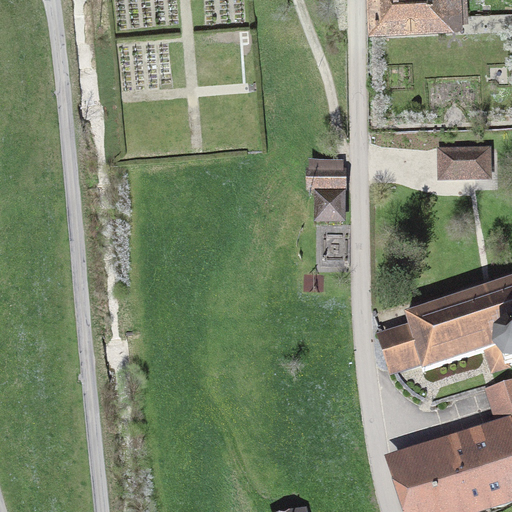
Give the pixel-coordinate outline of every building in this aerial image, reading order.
[(372,0),(374,23),(465,19),(464,0),(372,0)] [(487,178),(487,152),(447,153),(447,178),(487,178)] [(310,189),(342,189),(342,174),(341,174),(341,164),(311,164),(311,174),(310,174),(310,189)] [(342,196),(317,195),(317,221),(342,221),(342,196)] [(406,318),(411,333),(382,342),(391,370),(420,361),(423,372),(499,347),(505,366),(511,363),(511,282),(482,292),(482,293),(406,318)] [(511,417),(511,383),(496,388),(506,419),(511,417)] [(419,389),(419,451),(435,451),(436,389),(419,389)] [(511,432),(449,452),(467,511),(469,511),(511,498),(511,432)] [(412,511),(467,511),(449,452),(398,468),(412,511)]
